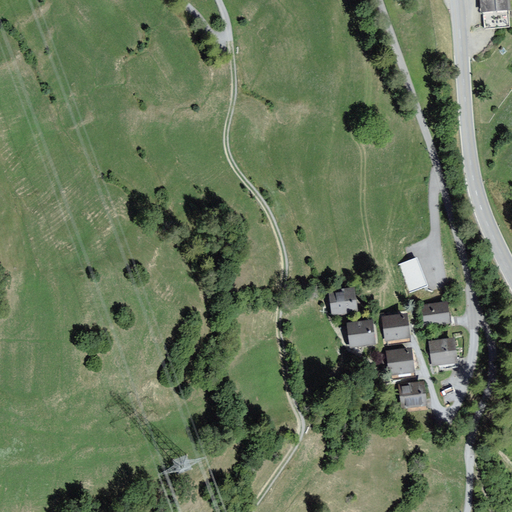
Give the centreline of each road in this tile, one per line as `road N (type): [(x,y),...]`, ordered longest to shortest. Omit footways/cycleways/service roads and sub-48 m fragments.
road 1 (track): [(245,511),(292,450),(300,425),(277,326),(280,239),(226,151),(233,92),(227,35)]
road 2 (secondary): [(456,0),(470,165),(511,276)]
